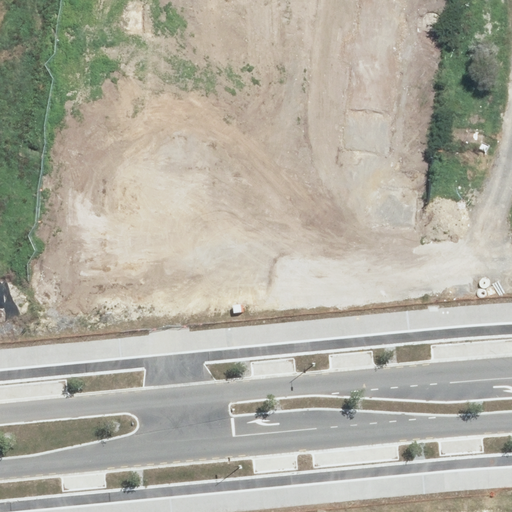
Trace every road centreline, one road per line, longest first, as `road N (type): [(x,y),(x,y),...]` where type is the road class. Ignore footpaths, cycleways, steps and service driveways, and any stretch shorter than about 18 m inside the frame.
road 1 (tertiary): [(511,422),(0,469)]
road 2 (tertiary): [(0,411),(511,368)]
